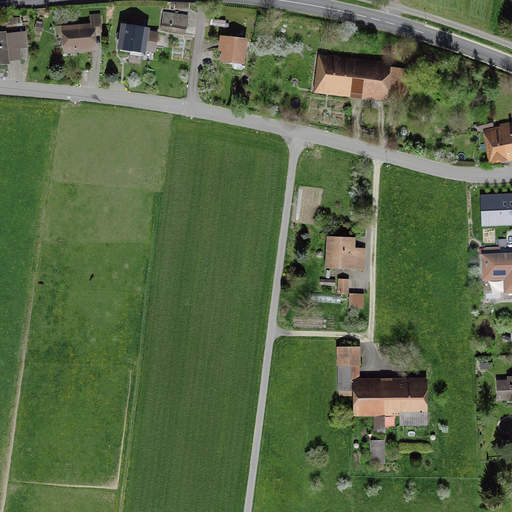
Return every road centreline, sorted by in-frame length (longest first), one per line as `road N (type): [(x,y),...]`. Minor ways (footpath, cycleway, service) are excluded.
road 1 (residential): [(0,91),(172,107),(377,155)]
road 2 (track): [(247,511),(295,133)]
road 3 (residential): [(270,330),(370,334),(377,155)]
road 4 (primary): [(274,0),(392,21),(511,63)]
road 5 (residential): [(377,155),(429,168),(511,172)]
